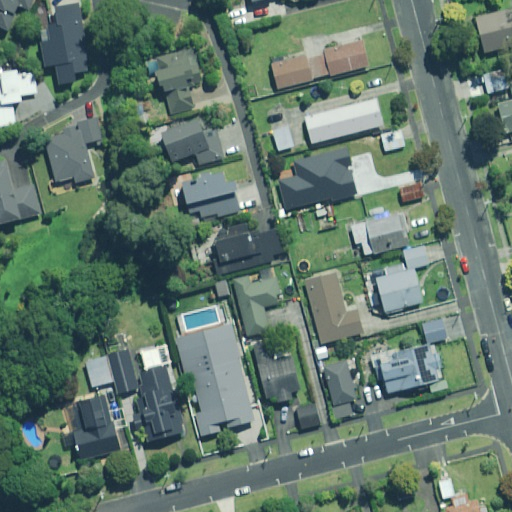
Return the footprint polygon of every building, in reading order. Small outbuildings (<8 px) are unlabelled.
[(34,0),(0,0),(0,29),(7,32),(19,7),(29,12),(34,0)] [(89,72),(79,5),(55,9),(58,26),(47,28),(49,43),(40,44),(44,68),(54,67),(57,86),(75,83),(74,74),(89,72)] [(511,41),(511,17),(510,9),(477,16),(484,48),(511,41)] [(271,65),(278,92),(314,83),(313,81),(330,76),(330,78),(368,68),(361,42),(323,52),(324,56),(306,60),(305,56),(271,65)] [(163,89),(169,115),(192,109),(187,87),(201,84),(194,50),(154,59),(161,89),(163,89)] [(35,95),(31,70),(0,74),(0,75),(0,79),(0,78),(0,128),(15,126),(11,105),(21,103),(20,97),(35,95)] [(507,70),(484,76),(489,92),(495,91),(506,131),(511,129),(511,80),(510,81),(507,70)] [(381,127),(375,101),(304,119),(311,145),(381,127)] [(224,159),(210,117),(161,133),(171,163),(194,156),(198,167),(224,159)] [(101,141),(96,120),(76,125),(78,131),(44,140),(55,183),(73,178),(74,184),(93,180),(84,145),(101,141)] [(293,148),(287,128),(272,133),(278,152),(293,148)] [(403,131),(380,135),(383,151),(406,147),(403,131)] [(351,152),(352,158),(333,161),(339,193),(391,183),(386,152),(378,154),(377,147),(351,152)] [(12,191),(5,163),(0,164),(0,225),(39,216),(32,187),(12,191)] [(196,203),(200,220),(216,216),(217,218),(240,213),(233,183),(225,185),(222,170),(180,181),(186,205),(196,203)] [(423,200),(419,183),(399,187),(402,204),(423,200)] [(341,204),(338,192),(318,197),(321,209),(341,204)] [(406,247),(397,215),(350,227),(355,245),(361,244),(364,258),(406,247)] [(232,236),(214,240),(218,261),(213,262),(216,275),(273,262),(272,256),(283,254),(278,231),(249,237),(246,225),(230,228),(232,236)] [(402,253),(405,264),(384,269),(386,278),(376,281),(385,314),(422,304),(413,271),(428,267),(423,248),(402,253)] [(279,304),(271,270),(261,272),(263,282),(249,286),(247,278),(232,281),(246,338),(268,333),(262,309),(279,304)] [(345,315),(335,275),(304,283),(320,345),(362,335),(356,312),(345,315)] [(228,297),(224,281),(215,283),(219,299),(228,297)] [(364,294),(354,297),(357,311),(367,308),(364,294)] [(446,341),(442,321),(421,325),(426,345),(446,341)] [(174,340),(183,373),(187,372),(198,414),(194,415),(200,438),(255,423),(254,418),(228,325),(174,340)] [(273,362),(268,342),(252,346),(265,399),(273,397),(275,405),(292,401),(290,393),(298,391),(290,358),(273,362)] [(142,433),(145,445),(184,435),(166,368),(171,367),(164,344),(140,351),(146,373),(141,375),(145,387),(140,388),(142,396),(132,398),(137,416),(133,417),(138,434),(142,433)] [(430,356),(428,346),(392,355),(392,356),(373,361),(375,366),(379,384),(384,383),(387,395),(438,383),(435,371),(442,369),(438,354),(430,356)] [(327,358),(324,348),(314,351),(318,362),(327,358)] [(85,364),(91,390),(112,385),(115,397),(137,392),(128,353),(85,364)] [(355,402),(346,363),(323,369),(332,407),(355,402)] [(110,425),(104,398),(79,404),(85,430),(74,432),(72,426),(60,428),(66,452),(77,449),(80,462),(121,452),(114,424),(110,425)] [(320,426),(315,405),(295,410),(300,430),(320,426)] [(362,412),(351,415),(349,406),(328,411),(332,427),(353,422),(364,419),(362,412)] [(451,480),(438,483),(442,501),(455,498),(451,480)] [(478,510),(476,503),(445,510),(444,511),(488,511),(487,507),(478,510)]
